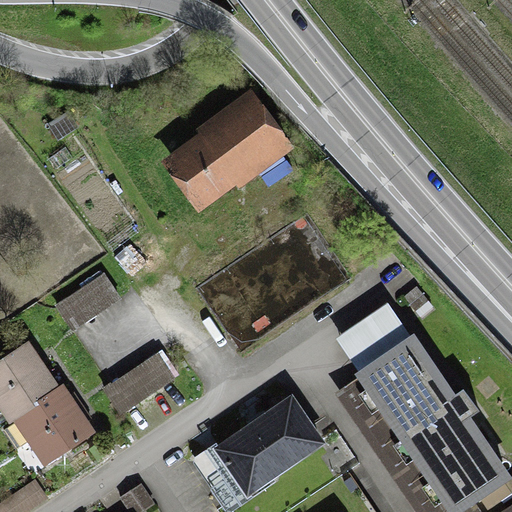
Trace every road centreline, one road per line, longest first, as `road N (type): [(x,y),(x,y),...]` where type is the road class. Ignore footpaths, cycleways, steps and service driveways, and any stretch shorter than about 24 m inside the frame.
road 1 (trunk): [(154,0),(230,38),(511,332)]
road 2 (residential): [(55,511),(400,280)]
road 3 (trunk): [(264,0),(511,289)]
road 4 (trunk): [(0,51),(72,69),(117,69),(171,50),(222,0)]
road 5 (unknown): [(312,339),(357,362),(451,493)]
